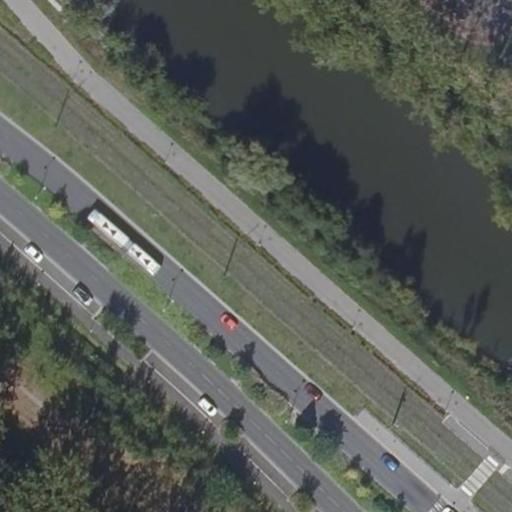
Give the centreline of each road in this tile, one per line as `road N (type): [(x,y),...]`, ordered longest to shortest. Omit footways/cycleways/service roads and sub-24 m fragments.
road 1 (secondary): [(433,511),(0,133)]
road 2 (secondary): [(0,198),(186,359),(343,511)]
